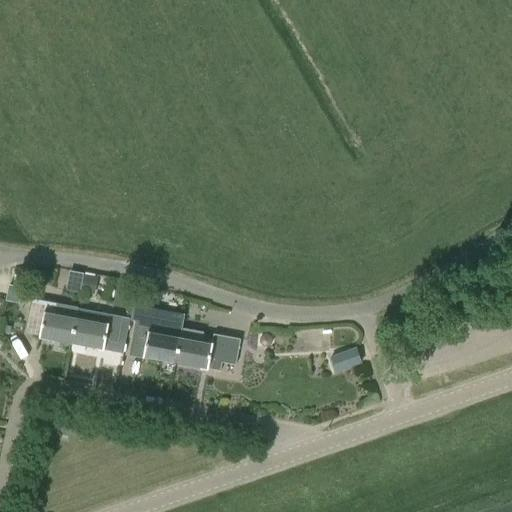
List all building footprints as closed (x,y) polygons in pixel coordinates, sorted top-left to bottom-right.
[(81,292),(84,275),(84,274),(69,271),(68,279),(66,290),(81,292)] [(94,295),(97,282),(97,278),(84,275),(81,292),(94,295)] [(45,306),(32,303),(28,326),(41,328),(39,338),(71,344),(77,309),(55,305),(54,315),(43,313),(45,306)] [(77,309),(71,344),(103,350),(105,340),(117,343),(122,317),(77,309)] [(158,334),(149,332),(150,322),(137,320),(131,354),(143,357),(143,358),(175,364),(182,328),(160,323),(158,334)] [(211,344),(202,342),(204,332),(182,328),(175,364),(220,372),(222,362),(236,365),(240,339),(213,334),(211,344)] [(260,338),(259,341),(260,344),(262,346),(265,347),(268,347),(270,344),(271,341),(271,338),(268,336),(265,335),(262,336),(260,338)] [(335,372),(360,363),(356,350),(331,358),(335,372)]
